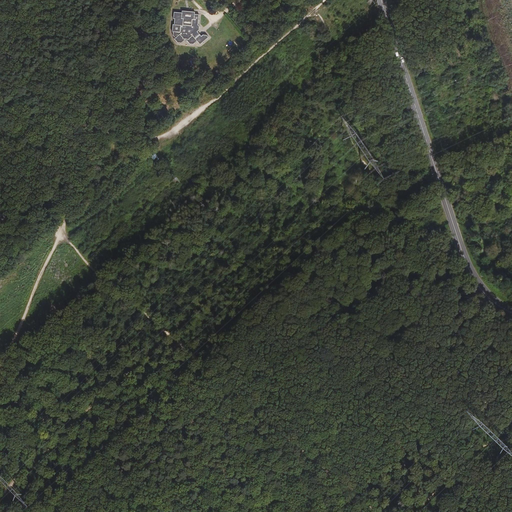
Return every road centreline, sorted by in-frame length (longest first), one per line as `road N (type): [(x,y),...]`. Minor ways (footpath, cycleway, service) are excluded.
road 1 (track): [(375,511),(100,276),(60,230)]
road 2 (secondary): [(381,0),(471,274),(511,314)]
road 3 (track): [(170,136),(106,127),(0,372)]
road 4 (track): [(156,323),(353,144)]
road 5 (track): [(320,2),(170,136)]
road 6 (track): [(157,0),(106,127)]
